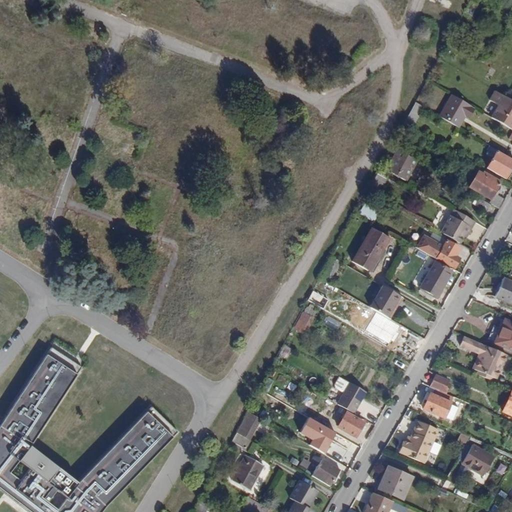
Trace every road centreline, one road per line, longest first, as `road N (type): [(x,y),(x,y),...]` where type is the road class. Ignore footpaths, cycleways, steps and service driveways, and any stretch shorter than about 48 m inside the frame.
road 1 (track): [(366,0),(384,19),(396,77),(387,122),(207,414)]
road 2 (track): [(126,22),(321,101),(392,55),(417,0)]
road 3 (residential): [(511,208),(336,511)]
road 4 (track): [(46,249),(126,22),(58,0)]
